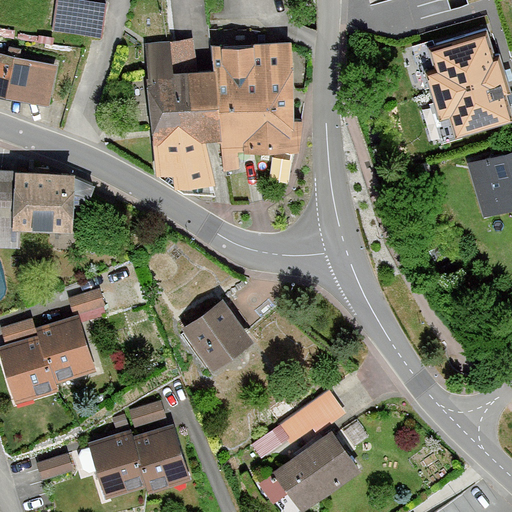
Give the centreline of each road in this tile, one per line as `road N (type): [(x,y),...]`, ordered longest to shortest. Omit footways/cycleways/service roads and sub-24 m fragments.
road 1 (tertiary): [(0,124),(263,255),(347,261)]
road 2 (residential): [(347,261),(326,125),(326,0)]
road 3 (tertiary): [(347,261),(389,344),(461,425)]
